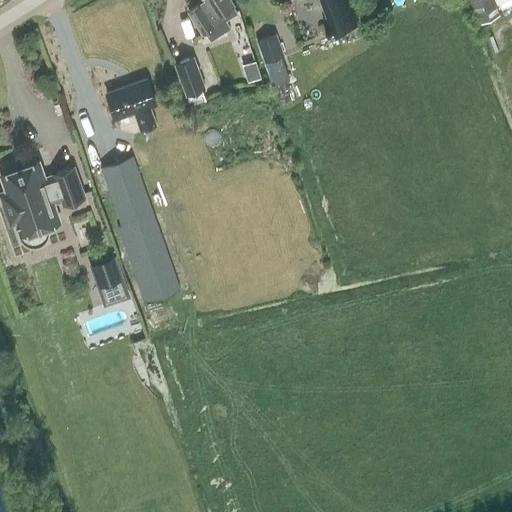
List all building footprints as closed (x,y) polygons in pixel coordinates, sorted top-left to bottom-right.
[(202,0),(203,0),(188,10),(204,33),(205,32),(211,40),(231,27),(227,20),(239,12),(234,4),(235,4),(231,0),(202,0)] [(360,24),(352,0),(319,0),(331,34),(360,24)] [(471,0),(481,22),(499,14),(494,3),(493,0),(471,0)] [(263,62),(274,58),(272,50),(269,51),(265,39),(256,42),(263,62)] [(207,87),(195,55),(174,63),(186,95),(207,87)] [(242,67),(248,83),(260,79),(255,63),(242,67)] [(150,105),(156,103),(148,78),(107,93),(116,117),(135,111),(141,128),(156,123),(150,105)] [(133,155),(101,167),(102,169),(123,225),(119,226),(151,311),(166,308),(165,306),(168,305),(164,296),(183,288),(133,155)] [(24,166),(1,174),(7,191),(0,193),(0,195),(1,195),(11,224),(18,221),(20,227),(23,234),(25,239),(30,242),(35,243),(42,241),(45,237),(47,232),(46,227),(60,221),(53,202),(62,199),(64,204),(65,204),(65,203),(83,196),(84,197),(85,197),(74,167),(73,167),(74,168),(55,175),(54,173),(53,174),(54,175),(45,178),(39,161),(36,162),(35,159),(23,163),(24,166)] [(124,278),(116,254),(89,263),(97,287),(124,278)] [(82,314),(90,335),(115,326),(112,316),(103,319),(99,308),(82,314)] [(139,327),(127,331),(131,340),(142,335),(139,327)]
